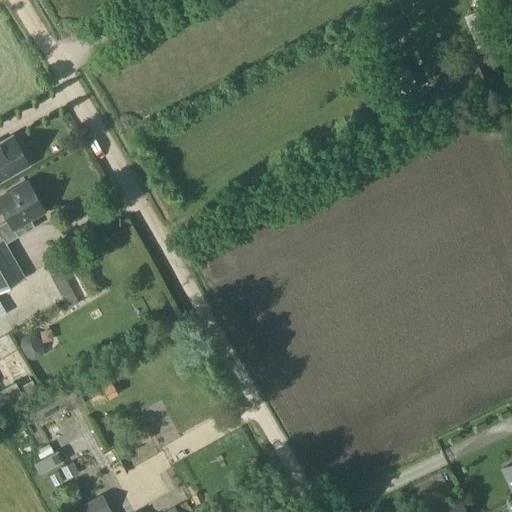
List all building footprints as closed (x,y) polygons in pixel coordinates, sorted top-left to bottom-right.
[(489,43),(476,11),(464,16),(477,49),(489,43)] [(495,52),(484,56),(488,67),(499,63),(495,52)] [(467,81),(455,86),(459,94),(487,82),(480,67),(464,74),(467,81)] [(511,114),(505,99),(483,111),(490,126),(511,115),(511,114)] [(0,180),(28,166),(25,160),(24,155),(24,152),(22,148),(15,143),(12,138),(0,144),(0,180)] [(0,239),(1,241),(0,241),(0,292),(24,278),(5,245),(34,228),(30,220),(44,212),(27,183),(0,198),(0,207),(8,221),(0,225),(0,239)] [(100,289),(84,262),(74,267),(90,295),(100,289)] [(79,301),(64,273),(53,280),(68,307),(79,301)] [(42,353),(44,346),(37,334),(29,332),(23,336),(20,344),(28,356),(35,357),(42,353)] [(17,381),(0,390),(0,412),(38,392),(32,380),(20,387),(17,381)] [(73,388),(55,397),(63,415),(85,403),(81,396),(78,398),(73,388)] [(58,450),(33,464),(39,476),(65,462),(58,450)] [(73,461),(60,468),(67,481),(80,474),(73,461)] [(103,494),(80,507),(82,511),(111,511),(112,511),(103,494)] [(468,511),(462,499),(434,511),(468,511)]
